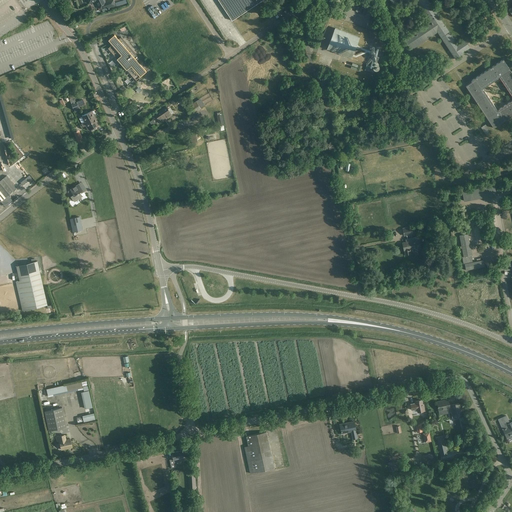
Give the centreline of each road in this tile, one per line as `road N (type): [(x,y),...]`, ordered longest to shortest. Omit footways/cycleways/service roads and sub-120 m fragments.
road 1 (unclassified): [(511,343),(363,296),(193,266),(161,270)]
road 2 (unclassified): [(193,435),(462,379)]
road 3 (unclassified): [(0,477),(193,435)]
road 4 (primary): [(353,323),(285,314),(168,317)]
road 5 (primary): [(168,328),(353,323)]
road 6 (primary): [(168,317),(0,332)]
road 7 (primary): [(0,342),(168,328)]
road 8 (primary): [(511,374),(426,339),(353,323)]
road 9 (unclassified): [(118,133),(79,45),(42,0)]
road 10 (unclassified): [(0,218),(118,133)]
road 11 (unclassified): [(161,270),(118,133)]
